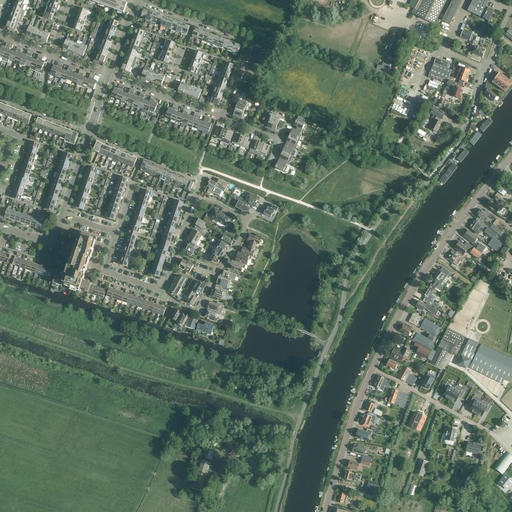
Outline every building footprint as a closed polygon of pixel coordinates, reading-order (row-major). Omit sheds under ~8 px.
[(89,0),(124,13),(128,3),(124,2),(124,0),(123,0),(89,0)] [(446,0),(411,0),(409,6),(414,8),(411,13),(435,25),(446,0)] [(449,24),(461,0),(452,0),(442,21),(449,24)] [(491,17),(494,11),(488,7),(486,6),(488,1),(485,0),(472,0),(467,11),(472,13),(474,14),(480,17),(481,15),(484,16),(483,18),(489,21),(490,21),(492,18),(491,17)] [(16,1),(14,6),(23,10),(25,5),(16,1)] [(49,2),(47,7),(57,11),(59,6),(49,2)] [(14,6),(12,11),(23,15),(25,11),(14,6)] [(47,7),(45,12),(55,16),(57,11),(47,7)] [(80,7),(78,13),(87,16),(89,11),(80,7)] [(149,11),(144,9),(141,16),(140,15),(139,18),(140,18),(146,20),(148,15),(149,11)] [(12,11),(10,16),(19,20),(21,21),(23,15),(12,11)] [(148,15),(146,20),(151,22),(154,13),(149,11),(148,15)] [(45,12),(43,17),(53,21),(55,16),(45,12)] [(78,13),(76,18),(85,21),(87,16),(78,13)] [(154,13),(151,22),(150,24),(155,25),(156,24),(159,15),(154,13)] [(159,15),(156,24),(161,26),(164,17),(159,15)] [(10,16),(8,22),(17,25),(19,20),(10,16)] [(164,17),(161,26),(166,28),(169,19),(164,17)] [(76,18),(74,23),(83,26),(85,21),(76,18)] [(111,19),(109,24),(117,27),(119,22),(111,19)] [(169,19),(166,28),(171,29),(174,20),(169,19)] [(174,20),(171,29),(176,31),(179,22),(174,20)] [(9,28),(8,30),(14,33),(17,25),(8,22),(6,27),(9,28)] [(179,22),(176,31),(181,33),(184,24),(179,22)] [(74,23),(72,28),(81,32),(83,26),(74,23)] [(105,29),(107,30),(115,32),(117,27),(109,24),(107,24),(105,29)] [(184,24),(181,33),(186,35),(190,26),(184,24)] [(29,26),(26,35),(31,37),(35,28),(29,26)] [(490,40),(493,31),(489,30),(490,29),(485,27),(484,31),(486,31),(484,38),(490,40)] [(35,28),(31,37),(36,39),(40,30),(35,28)] [(192,37),(197,39),(200,30),(195,28),(192,37)] [(136,29),(134,34),(143,37),(144,37),(145,38),(147,33),(136,29)] [(40,30),(36,39),(41,41),(45,31),(40,30)] [(200,30),(197,39),(202,41),(205,32),(200,30)] [(469,40),(471,33),(462,30),(459,37),(469,40)] [(45,31),(41,41),(46,43),(50,33),(45,31)] [(205,32),(202,41),(207,43),(210,34),(205,32)] [(101,39),(103,39),(111,42),(113,37),(105,34),(103,34),(101,39)] [(134,34),(133,39),(141,42),(142,43),(144,37),(143,37),(134,34)] [(210,34),(207,43),(212,45),(215,36),(210,34)] [(215,36),(212,45),(217,47),(220,38),(215,36)] [(393,44),(396,45),(395,48),(398,50),(403,38),(400,37),(398,41),(396,39),(393,44)] [(220,38),(217,47),(222,48),(226,40),(220,38)] [(66,39),(63,49),(68,51),(70,47),(72,41),(66,39)] [(99,44),(101,44),(109,47),(111,42),(103,39),(101,39),(99,44)] [(133,39),(131,44),(139,47),(140,47),(142,43),(141,42),(133,39)] [(166,40),(164,45),(174,48),(176,43),(166,40)] [(226,40),(222,48),(227,50),(231,41),(226,40)] [(70,47),(68,51),(73,53),(77,43),(72,41),(70,47)] [(231,41),(227,50),(232,52),(234,47),(235,43),(231,41)] [(2,46),(0,50),(0,54),(4,56),(4,57),(9,44),(7,43),(5,47),(2,46)] [(77,43),(73,53),(78,55),(81,45),(77,43)] [(234,47),(232,52),(238,54),(241,45),(235,43),(234,47)] [(9,44),(4,57),(9,59),(12,51),(9,50),(11,45),(9,44)] [(81,45),(78,55),(83,57),(87,46),(82,44),(81,45)] [(98,49),(100,50),(107,52),(109,47),(101,44),(99,44),(98,49)] [(131,44),(129,49),(137,52),(139,53),(141,47),(140,47),(139,47),(131,44)] [(164,45),(162,50),(172,53),(174,48),(164,45)] [(485,50),(477,47),(475,46),(472,45),(469,52),(472,54),(482,57),(485,50)] [(12,51),(9,59),(15,61),(20,48),(17,47),(15,52),(12,51)] [(20,48),(15,61),(15,60),(16,61),(20,62),(24,54),(21,52),(22,48),(20,48)] [(96,54),(98,55),(105,58),(107,52),(100,50),(98,49),(96,54)] [(162,50),(160,55),(170,58),(172,53),(162,50)] [(195,50),(193,56),(202,59),(204,54),(195,50)] [(24,54),(20,62),(20,64),(25,66),(25,65),(30,52),(28,51),(26,55),(24,54)] [(30,52),(25,65),(31,67),(34,59),(31,58),(33,52),(30,52)] [(127,54),(125,59),(135,63),(137,58),(135,57),(127,54)] [(390,54),(387,60),(397,64),(399,58),(390,54)] [(34,59),(31,67),(36,69),(41,56),(39,55),(37,60),(34,59)] [(94,59),(93,62),(100,65),(101,62),(103,63),(105,58),(98,55),(96,60),(94,59)] [(160,55),(158,60),(168,64),(170,58),(160,55)] [(41,56),(36,69),(36,68),(42,70),(45,62),(42,60),(43,56),(41,56)] [(193,56),(191,61),(200,64),(202,59),(193,56)] [(430,73),(428,77),(434,79),(433,82),(439,84),(441,85),(442,82),(442,83),(445,84),(451,70),(448,69),(448,67),(450,64),(450,63),(436,58),(434,63),(430,73)] [(125,59),(123,64),(127,65),(131,67),(133,68),(135,63),(125,59)] [(191,61),(189,66),(198,69),(200,64),(191,61)] [(225,61),(223,67),(232,70),(234,65),(225,61)] [(50,73),(56,75),(61,63),(58,62),(57,66),(54,65),(50,73)] [(452,70),(458,73),(467,76),(469,74),(470,71),(469,71),(470,70),(467,70),(469,66),(459,62),(457,66),(461,67),(460,71),(453,68),(452,70)] [(61,63),(56,75),(55,77),(61,79),(64,70),(61,69),(63,64),(61,63)] [(124,70),(123,73),(130,76),(131,73),(129,72),(131,67),(127,65),(123,64),(121,70),(124,70)] [(64,70),(61,79),(66,81),(67,80),(72,67),(69,66),(67,71),(64,70)] [(189,66),(187,71),(197,74),(198,69),(189,66)] [(72,67),(67,80),(72,81),(75,73),(72,72),(74,68),(72,67)] [(223,67),(221,72),(230,75),(232,70),(223,67)] [(144,68),(141,78),(146,80),(150,70),(144,68)] [(75,73),(72,81),(77,83),(82,71),(80,70),(78,74),(75,73)] [(150,70),(146,80),(151,82),(155,72),(150,70)] [(452,70),(451,72),(458,75),(457,78),(459,79),(457,83),(462,85),(464,81),(465,82),(466,81),(467,79),(467,78),(467,76),(458,73),(452,70)] [(82,71),(77,83),(77,85),(82,87),(85,78),(83,77),(84,72),(82,71)] [(155,72),(151,82),(156,84),(160,74),(155,72)] [(221,72),(219,77),(228,80),(230,75),(221,72)] [(500,72),(498,75),(492,82),(505,92),(511,83),(511,77),(509,80),(500,72)] [(85,78),(82,87),(88,89),(93,75),(90,74),(88,79),(85,78)] [(160,74),(156,84),(161,86),(165,76),(160,74)] [(93,75),(88,89),(88,88),(94,89),(97,81),(94,80),(95,76),(93,75)] [(219,77),(217,82),(226,85),(228,80),(219,77)] [(449,79),(446,88),(452,90),(450,95),(459,99),(463,90),(460,89),(461,88),(459,87),(454,85),(455,82),(449,79)] [(430,81),(428,85),(437,89),(439,84),(433,82),(430,81)] [(181,82),(178,92),(183,94),(187,84),(181,82)] [(217,82),(215,87),(224,90),(226,85),(217,82)] [(187,84),(183,94),(188,96),(192,86),(187,84)] [(111,96),(117,98),(122,86),(119,85),(118,89),(115,88),(111,96)] [(117,98),(116,99),(122,101),(125,93),(122,92),(124,86),(122,86),(117,98)] [(192,86),(188,96),(193,97),(197,88),(192,86)] [(486,86),(484,89),(486,91),(484,94),(493,101),(494,99),(495,100),(498,97),(497,96),(490,91),(491,90),(486,86)] [(215,87),(213,92),(222,95),(224,90),(215,87)] [(197,88),(193,97),(198,99),(202,90),(197,88)] [(125,93),(122,101),(127,103),(128,102),(132,90),(130,89),(128,94),(125,93)] [(128,102),(127,103),(127,105),(132,107),(133,104),(136,95),(133,94),(135,90),(132,90),(128,102)] [(213,92),(211,97),(220,101),(222,95),(213,92)] [(136,95),(133,104),(132,107),(137,109),(138,107),(138,106),(143,93),(141,93),(139,97),(136,95)] [(143,93),(138,106),(138,107),(143,109),(147,101),(144,99),(145,94),(143,93)] [(240,100),(239,102),(239,103),(238,102),(236,108),(246,112),(248,106),(250,107),(251,104),(247,102),(248,101),(246,100),(248,95),(243,93),(241,96),(239,95),(237,99),(240,100)] [(147,101),(143,109),(142,112),(147,113),(148,113),(149,110),(149,109),(154,97),(151,97),(149,102),(147,101)] [(154,97),(149,109),(149,110),(155,112),(155,110),(159,111),(161,105),(155,102),(156,98),(154,97)] [(211,97),(209,105),(215,107),(216,105),(218,105),(220,101),(211,97)] [(421,112),(424,106),(418,103),(415,109),(421,112)] [(6,105),(3,114),(8,116),(12,107),(6,105)] [(163,113),(167,114),(166,116),(171,118),(172,118),(176,106),(174,105),(172,109),(166,106),(163,113)] [(171,118),(171,119),(176,121),(179,113),(176,112),(178,107),(176,106),(172,118),(171,118)] [(12,107),(8,116),(13,118),(17,109),(12,107)] [(445,113),(434,107),(433,107),(432,109),(430,113),(442,120),(445,113)] [(244,117),(246,112),(236,108),(233,116),(243,120),(244,117)] [(17,109),(13,118),(18,120),(22,111),(17,109)] [(179,113),(176,121),(182,123),(182,122),(187,110),(184,109),(182,114),(179,113)] [(182,122),(182,123),(181,124),(186,126),(187,124),(190,116),(188,115),(189,111),(187,110),(182,122)] [(269,116),(268,120),(278,123),(280,118),(277,117),(278,114),(268,110),(266,114),(269,116)] [(22,111),(18,120),(23,122),(27,113),(22,111)] [(27,113),(23,122),(28,124),(32,115),(27,113)] [(190,116),(187,124),(193,126),(192,126),(193,126),(193,125),(197,114),(195,113),(193,117),(190,116)] [(193,126),(192,126),(192,127),(198,129),(201,121),(198,120),(200,115),(197,114),(193,125),(193,126)] [(38,117),(35,127),(40,129),(43,119),(38,117)] [(201,121),(198,129),(203,131),(203,130),(204,129),(208,118),(206,117),(204,122),(201,121)] [(203,130),(203,131),(203,132),(210,135),(214,124),(209,122),(210,118),(208,118),(204,129),(203,130)] [(484,122),(481,124),(481,126),(479,128),(481,130),(490,121),(488,118),(486,120),(484,122)] [(43,119),(40,129),(45,131),(49,121),(43,119)] [(437,132),(442,123),(434,119),(429,128),(437,132)] [(265,128),(266,128),(272,130),(273,127),(276,129),(278,123),(268,120),(265,128)] [(297,127),(296,130),(303,132),(304,129),(302,129),(305,124),(296,120),(294,125),(297,127)] [(492,120),(481,132),(484,134),(495,122),(492,120)] [(49,121),(45,131),(50,133),(54,123),(49,121)] [(54,123),(50,133),(55,135),(59,125),(54,123)] [(59,125),(55,135),(60,137),(64,127),(59,125)] [(64,127),(60,137),(65,139),(69,129),(64,127)] [(216,130),(214,136),(217,138),(216,138),(221,140),(222,139),(226,129),(220,127),(219,131),(216,130)] [(69,129),(65,139),(70,141),(74,131),(69,129)] [(229,145),(230,141),(232,136),(230,135),(231,131),(226,129),(222,139),(221,142),(229,145)] [(291,131),(289,136),(297,140),(299,141),(303,132),(296,130),(295,132),(291,131)] [(74,131),(70,141),(75,143),(79,133),(74,131)] [(479,133),(477,131),(468,141),(470,142),(479,133)] [(480,132),(469,144),(473,148),(484,135),(480,132)] [(234,136),(232,142),(232,143),(240,146),(244,136),(238,134),(237,137),(234,136)] [(244,136),(240,146),(248,149),(251,142),(248,141),(249,138),(244,136)] [(296,148),(297,145),(299,141),(297,140),(289,136),(287,141),(290,143),(289,145),(296,148)] [(29,147),(30,147),(38,150),(40,145),(39,145),(40,144),(31,141),(29,147)] [(93,151),(98,153),(102,143),(97,141),(93,151)] [(252,143),(251,148),(249,152),(257,155),(258,153),(262,143),(257,141),(255,144),(252,143)] [(103,155),(107,145),(102,143),(98,153),(103,155)] [(262,143),(258,153),(266,156),(269,149),(266,148),(267,145),(262,143)] [(107,145),(103,155),(108,157),(112,148),(107,145)] [(284,147),(282,152),(290,156),(292,156),(293,157),(295,151),(296,148),(289,145),(288,148),(284,147)] [(112,148),(108,157),(113,159),(117,150),(112,148)] [(466,148),(456,159),(455,160),(462,165),(472,153),(466,148)] [(117,150),(113,159),(112,161),(117,164),(118,161),(122,152),(117,150)] [(123,163),(127,154),(122,152),(118,161),(123,163)] [(283,158),(282,161),(289,164),(290,161),(292,156),(290,156),(282,152),(280,157),(283,158)] [(128,165),(132,156),(127,154),(123,163),(128,165)] [(132,156),(128,165),(133,168),(137,158),(132,156)] [(140,170),(145,173),(149,163),(144,161),(140,170)] [(289,164),(282,161),(281,164),(277,162),(275,168),(285,172),(289,164)] [(453,162),(437,181),(444,187),(460,168),(453,162)] [(149,163),(145,173),(150,175),(154,165),(149,163)] [(154,165),(150,175),(155,177),(159,167),(154,165)] [(24,167),(22,172),(30,175),(32,169),(24,167)] [(159,167),(155,177),(160,179),(164,170),(159,167)] [(164,170),(160,179),(165,181),(169,172),(164,170)] [(22,172),(20,177),(24,178),(24,179),(27,180),(28,180),(30,175),(22,172)] [(169,172),(165,181),(164,183),(169,185),(170,183),(174,174),(169,172)] [(174,174),(170,183),(175,185),(179,176),(174,174)] [(179,176),(175,185),(174,187),(179,189),(180,187),(184,178),(179,176)] [(184,178),(180,187),(185,189),(189,180),(184,178)] [(189,180),(185,189),(190,192),(194,182),(189,180)] [(207,183),(209,184),(222,192),(224,193),(225,192),(228,187),(228,186),(219,180),(217,183),(216,184),(209,180),(207,183)] [(222,192),(209,184),(204,192),(209,196),(210,194),(213,195),(214,194),(219,197),(222,192)] [(496,190),(501,193),(503,196),(506,192),(511,196),(511,194),(511,189),(509,187),(507,189),(505,187),(501,184),(496,190)] [(16,186),(14,192),(23,194),(24,189),(16,186)] [(14,192),(12,198),(21,200),(23,194),(14,192)] [(246,201),(238,197),(237,199),(239,201),(246,205),(248,206),(249,203),(254,206),(259,198),(249,194),(246,201)] [(492,198),(486,206),(502,218),(508,210),(492,198)] [(246,205),(239,201),(235,207),(243,211),(248,211),(250,208),(245,206),(246,205)] [(266,211),(265,210),(264,214),(271,217),(272,214),(273,214),(275,211),(278,212),(280,208),(273,205),(271,208),(268,207),(266,211)] [(214,208),(209,217),(218,222),(223,213),(214,208)] [(476,215),(478,217),(477,219),(504,240),(504,239),(503,238),(506,234),(502,231),(493,224),(491,225),(485,220),(490,214),(486,211),(485,213),(481,210),(476,215)] [(13,211),(10,219),(13,221),(14,220),(15,220),(18,212),(13,211)] [(223,213),(218,222),(226,227),(232,218),(223,213)] [(22,214),(19,223),(24,224),(24,223),(25,223),(28,216),(22,214)] [(195,227),(205,233),(207,231),(203,229),(206,224),(197,218),(194,224),(196,224),(196,225),(195,227)] [(36,223),(35,227),(35,228),(41,229),(43,221),(38,219),(36,223)] [(504,240),(477,219),(475,220),(469,227),(476,233),(481,227),(485,230),(483,232),(492,239),(487,245),(496,251),(504,240)] [(132,225),(130,231),(130,232),(138,234),(138,233),(140,228),(132,225)] [(195,227),(191,235),(200,241),(203,236),(204,236),(205,233),(195,227)] [(474,243),(477,238),(468,231),(464,236),(474,243)] [(56,274),(53,283),(62,286),(63,284),(65,285),(66,284),(71,286),(70,288),(76,290),(79,291),(80,290),(88,292),(91,285),(91,283),(89,282),(89,281),(84,279),(85,276),(84,276),(90,258),(91,258),(92,254),(92,253),(96,240),(90,238),(91,235),(82,232),(80,238),(80,240),(77,239),(75,243),(73,242),(70,252),(72,253),(70,260),(68,259),(65,269),(67,270),(65,273),(64,273),(64,275),(59,273),(58,274),(56,274)] [(130,232),(128,238),(136,241),(137,236),(138,234),(130,232)] [(186,243),(187,243),(196,248),(196,249),(198,246),(197,246),(200,241),(191,235),(186,243)] [(251,241),(250,245),(255,247),(257,243),(259,244),(261,238),(250,235),(248,240),(251,241)] [(170,245),(172,239),(164,236),(162,242),(170,245)] [(223,236),(220,241),(230,247),(233,241),(223,236)] [(220,241),(217,246),(226,251),(228,250),(230,247),(220,241)] [(162,242),(160,249),(168,251),(170,245),(162,242)] [(468,248),(459,242),(454,248),(463,255),(468,248)] [(196,248),(187,243),(183,250),(188,252),(187,254),(191,257),(196,248)] [(483,254),(487,249),(480,243),(476,248),(483,254)] [(243,247),(241,253),(249,255),(253,257),(255,251),(254,251),(255,247),(250,245),(248,249),(243,247)] [(217,246),(212,253),(221,259),(225,251),(226,251),(217,246)] [(478,259),(482,254),(474,248),(470,253),(478,259)] [(451,253),(447,258),(457,266),(461,260),(465,263),(467,260),(456,252),(454,255),(451,253)] [(221,259),(212,253),(208,261),(217,264),(221,259)] [(237,256),(235,261),(246,265),(249,255),(241,253),(242,253),(241,256),(238,255),(237,256)] [(178,268),(184,270),(188,263),(183,260),(178,268)] [(247,265),(246,265),(235,261),(232,260),(231,265),(233,266),(232,269),(241,272),(242,268),(245,269),(247,265)] [(188,263),(184,270),(189,272),(194,265),(189,261),(188,263)] [(435,280),(441,284),(447,276),(449,277),(452,274),(442,267),(439,271),(434,277),(436,278),(435,280)] [(222,278),(234,282),(237,275),(224,270),(223,273),(222,273),(221,274),(223,275),(222,278)] [(173,282),(174,283),(182,287),(186,279),(180,276),(179,278),(176,277),(173,282)] [(217,280),(217,283),(220,284),(220,286),(223,287),(222,289),(229,291),(232,282),(218,277),(218,278),(218,279),(217,279),(217,280)] [(192,291),(199,295),(200,296),(201,293),(201,292),(205,285),(198,281),(192,291)] [(429,283),(425,288),(432,293),(436,287),(441,291),(444,286),(436,281),(433,285),(429,283)] [(174,283),(171,287),(172,288),(170,291),(173,293),(174,294),(174,293),(177,295),(182,287),(174,283)] [(432,293),(425,288),(422,293),(426,296),(423,301),(436,308),(438,305),(432,302),(432,301),(428,299),(430,296),(432,297),(434,294),(432,293)] [(229,291),(222,289),(222,291),(218,290),(216,291),(213,290),(211,296),(226,300),(229,291)] [(199,295),(192,291),(190,290),(184,300),(195,306),(199,299),(197,298),(199,295)] [(207,308),(218,312),(220,312),(221,311),(222,310),(222,308),(222,306),(222,305),(223,304),(217,302),(216,303),(209,301),(207,308)] [(416,306),(422,310),(424,307),(430,311),(429,312),(436,316),(439,311),(427,304),(426,305),(419,301),(417,303),(416,304),(416,305),(416,306)] [(446,319),(448,316),(448,317),(452,311),(448,309),(446,308),(444,312),(445,313),(444,315),(445,315),(443,317),(446,319)] [(175,309),(170,318),(176,321),(180,314),(178,313),(179,311),(175,309)] [(205,313),(204,316),(205,317),(207,318),(209,317),(214,319),(214,321),(215,321),(217,320),(217,319),(217,318),(216,317),(217,313),(207,310),(206,313),(205,313)] [(421,317),(413,313),(408,322),(417,326),(420,321),(421,317)] [(180,325),(180,326),(179,326),(183,328),(184,326),(185,326),(189,318),(189,317),(189,316),(186,314),(185,314),(185,315),(182,314),(176,323),(180,325)] [(424,346),(430,349),(434,342),(432,341),(435,336),(436,337),(441,328),(439,327),(421,317),(420,321),(423,322),(420,328),(430,333),(427,338),(414,332),(410,339),(424,346)] [(189,318),(185,326),(189,327),(188,330),(194,332),(197,320),(189,318)] [(198,324),(196,330),(211,335),(214,325),(206,322),(205,325),(203,326),(198,324)] [(403,325),(399,331),(408,336),(412,330),(403,325)] [(445,334),(463,342),(466,337),(447,328),(445,334)] [(445,334),(438,347),(431,363),(438,367),(443,356),(445,357),(447,351),(457,356),(463,342),(445,334)] [(478,343),(469,338),(467,343),(476,348),(478,343)] [(427,359),(432,350),(430,349),(424,346),(416,342),(413,347),(417,349),(416,353),(427,359)] [(511,374),(511,359),(481,344),(469,368),(492,379),(495,375),(509,381),(509,380),(511,374)] [(394,348),(390,356),(401,361),(403,357),(407,359),(411,351),(404,347),(402,352),(394,348)] [(401,369),(402,366),(396,364),(397,363),(389,360),(386,366),(395,370),(396,367),(401,369)] [(397,377),(412,385),(417,378),(409,374),(411,371),(403,366),(397,377)] [(423,376),(420,381),(423,383),(422,385),(428,389),(435,376),(428,373),(426,377),(423,376)] [(383,391),(385,386),(387,387),(389,383),(386,382),(387,379),(380,376),(376,384),(379,385),(377,388),(383,391)] [(449,399),(456,386),(455,389),(449,386),(450,384),(447,382),(444,388),(447,389),(443,396),(446,397),(446,398),(449,399)] [(462,390),(456,386),(449,399),(453,401),(455,402),(459,396),(461,397),(464,392),(462,390)] [(409,395),(394,389),(392,389),(388,401),(399,406),(399,407),(404,409),(409,395)] [(475,414),(483,401),(482,401),(477,398),(476,398),(473,397),(470,402),(473,404),(470,410),(472,412),(475,414)] [(370,400),(369,403),(368,402),(365,410),(371,412),(374,405),(375,402),(370,400)] [(489,404),(483,401),(475,414),(479,416),(479,415),(482,417),(485,410),(488,412),(491,406),(488,405),(489,404)] [(364,414),(362,419),(370,421),(374,423),(375,419),(380,420),(381,416),(368,412),(368,414),(367,415),(364,414)] [(426,417),(415,412),(408,426),(420,431),(426,417)] [(370,421),(362,419),(360,423),(362,424),(362,426),(369,428),(370,425),(369,425),(370,421)] [(221,430),(216,427),(213,435),(218,437),(221,430)] [(457,429),(448,427),(445,440),(454,442),(457,429)] [(366,432),(358,429),(356,437),(366,441),(368,435),(370,436),(372,431),(367,429),(366,432)] [(243,444),(228,439),(224,452),(239,457),(243,444)] [(479,454),(481,446),(468,442),(466,451),(479,454)] [(364,455),(366,448),(358,446),(358,448),(354,446),(352,452),(359,454),(359,453),(364,455)] [(405,457),(410,459),(413,449),(408,448),(405,457)] [(214,452),(206,449),(203,457),(211,460),(214,452)] [(257,451),(253,468),(253,469),(254,470),(253,475),(257,476),(259,471),(263,472),(265,467),(260,466),(263,452),(257,451)] [(511,462),(511,456),(506,451),(503,455),(495,452),(493,460),(498,461),(493,468),(502,475),(511,462)] [(191,487),(201,491),(211,463),(201,460),(191,487)] [(420,460),(415,473),(423,476),(428,462),(420,460)] [(349,461),(347,467),(357,470),(359,464),(349,461)] [(360,479),(361,475),(346,471),(344,479),(350,480),(355,481),(356,478),(360,479)] [(511,479),(505,474),(498,482),(507,490),(511,484),(511,479)] [(372,496),(372,497),(374,498),(376,493),(373,492),(375,486),(368,484),(365,494),(372,496)] [(411,484),(408,494),(414,496),(417,485),(411,484)] [(345,504),(345,501),(347,502),(347,499),(346,499),(347,494),(340,492),(338,502),(345,504)]
